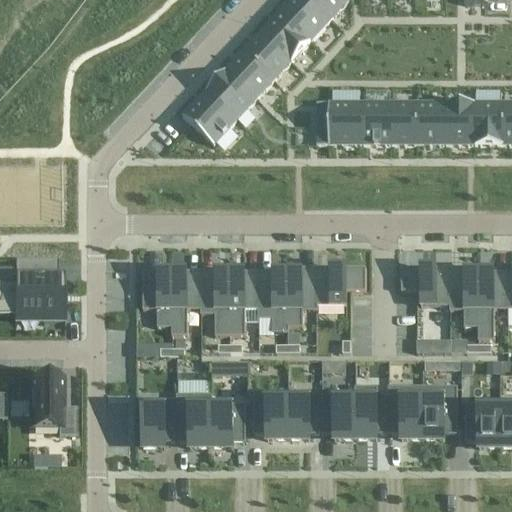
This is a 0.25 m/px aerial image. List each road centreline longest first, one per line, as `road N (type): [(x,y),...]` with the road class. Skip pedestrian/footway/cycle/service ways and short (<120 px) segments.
road 1 (residential): [(511,224),(99,224)]
road 2 (residential): [(100,162),(256,0)]
road 3 (residential): [(97,350),(98,511)]
road 4 (residential): [(99,224),(97,350)]
